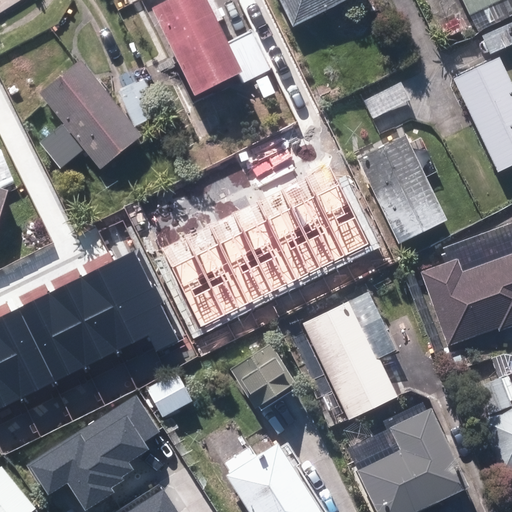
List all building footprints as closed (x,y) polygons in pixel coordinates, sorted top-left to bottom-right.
[(173,0),(151,12),(195,98),(238,77),(242,86),(272,71),(238,2),(220,11),(235,41),(227,45),(203,0),(173,0)] [(281,0),(293,27),(352,0),(281,0)] [(511,0),(461,0),(476,30),(511,13),(511,0)] [(511,23),(483,35),(491,56),(511,47),(511,23)] [(511,78),(502,58),(455,80),(499,172),(511,165),(511,78)] [(83,150),(101,171),(141,138),(80,62),(39,96),(62,124),(83,150)] [(120,95),(137,129),(162,116),(145,82),(120,95)] [(364,98),(372,120),(411,106),(403,84),(364,98)] [(456,103),(442,110),(455,138),(469,131),(456,103)] [(83,150),(62,124),(39,142),(60,169),(83,150)] [(410,139),(360,163),(390,228),(397,243),(448,220),(440,204),(410,139)] [(245,150),(199,191),(214,207),(260,166),(245,150)] [(306,180),(344,258),(368,247),(330,168),(306,180)] [(282,191),(320,270),(344,258),(306,180),(282,191)] [(0,221),(9,194),(0,191),(0,221)] [(257,203),(295,282),(320,270),(282,191),(257,203)] [(233,214),(271,293),(295,282),(257,203),(233,214)] [(211,225),(249,304),(271,293),(233,214),(211,225)] [(187,236),(225,315),(249,304),(211,225),(187,236)] [(511,228),(446,252),(453,272),(425,282),(447,347),(511,324),(511,228)] [(163,248),(201,327),(225,315),(187,236),(163,248)] [(148,333),(157,351),(178,341),(132,251),(112,261),(148,333)] [(121,347),(148,333),(112,261),(84,275),(121,347)] [(87,364),(121,347),(84,275),(51,292),(87,364)] [(55,380),(87,364),(51,292),(19,308),(55,380)] [(351,300),(303,322),(349,418),(397,395),(351,300)] [(0,349),(23,396),(55,380),(19,308),(0,317),(0,349)] [(250,396),(268,385),(275,395),(297,382),(272,343),(251,356),(258,368),(240,380),(250,396)] [(0,407),(23,396),(0,349),(0,407)] [(477,384),(488,417),(482,419),(501,474),(511,470),(511,373),(511,372),(477,384)] [(148,391),(164,420),(193,404),(177,375),(148,391)] [(135,397),(29,466),(48,495),(69,481),(88,510),(115,493),(109,485),(132,470),(128,464),(148,451),(142,442),(158,432),(135,397)] [(401,450),(358,471),(377,511),(411,511),(468,485),(431,408),(390,428),(401,450)] [(322,511),(280,443),(257,456),(250,445),(225,460),(232,472),(226,476),(247,511),(322,511)] [(0,511),(34,511),(35,511),(2,469),(0,470),(0,511)] [(177,511),(163,490),(129,511),(177,511)]
